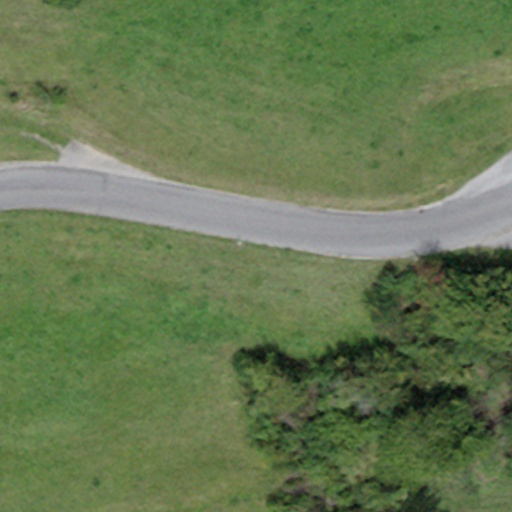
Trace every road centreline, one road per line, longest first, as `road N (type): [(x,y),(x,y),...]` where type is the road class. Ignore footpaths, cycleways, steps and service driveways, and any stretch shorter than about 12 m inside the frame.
road 1 (unclassified): [(0,212),(43,207),(410,250),(454,247),(511,219)]
road 2 (track): [(165,222),(40,153),(0,143)]
